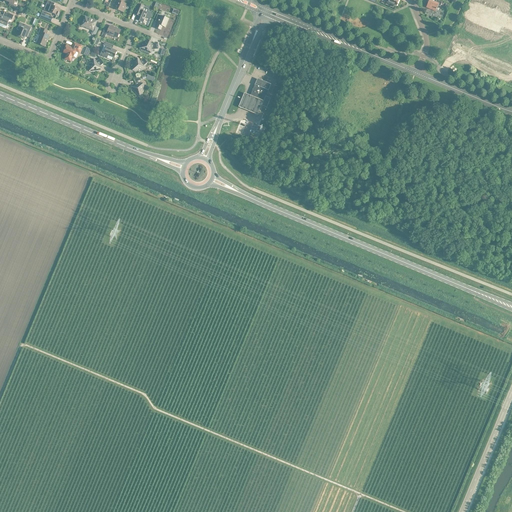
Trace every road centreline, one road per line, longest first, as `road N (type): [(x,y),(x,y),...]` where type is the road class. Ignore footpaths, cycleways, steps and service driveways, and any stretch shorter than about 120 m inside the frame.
road 1 (unknown): [(0,397),(19,351),(30,347),(142,394),(158,411),(399,511)]
road 2 (primary): [(511,306),(232,189)]
road 3 (primary): [(159,159),(0,94)]
road 4 (unclassified): [(461,511),(511,390)]
